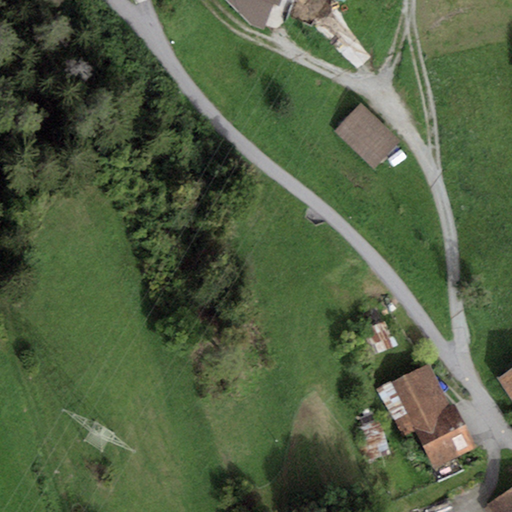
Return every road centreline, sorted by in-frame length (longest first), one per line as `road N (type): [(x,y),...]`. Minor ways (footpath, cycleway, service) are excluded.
road 1 (track): [(476,393),(389,273),(258,158),(118,0)]
road 2 (track): [(476,393),(442,205),(383,91)]
